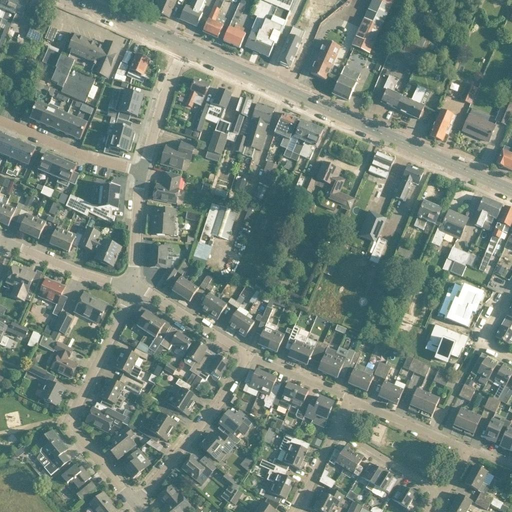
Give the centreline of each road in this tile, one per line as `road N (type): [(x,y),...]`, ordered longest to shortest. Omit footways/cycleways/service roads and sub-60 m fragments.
road 1 (secondary): [(511,191),(184,47)]
road 2 (residential): [(133,502),(71,417),(130,286)]
road 3 (residential): [(133,502),(221,400),(245,355)]
road 4 (residential): [(0,121),(141,172)]
road 5 (residential): [(245,355),(130,286)]
road 6 (residential): [(130,286),(8,243)]
road 7 (residential): [(466,449),(348,398)]
road 8 (residential): [(141,172),(180,58)]
